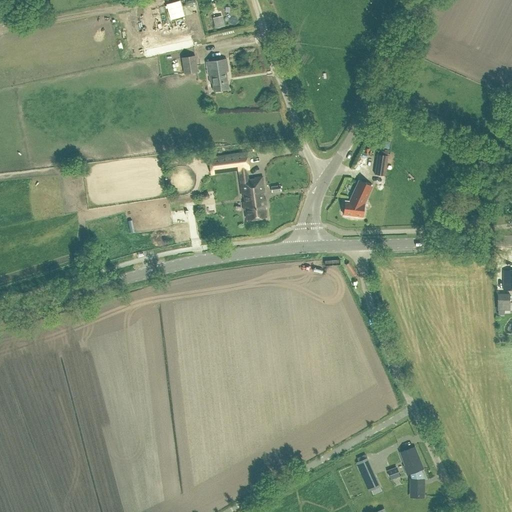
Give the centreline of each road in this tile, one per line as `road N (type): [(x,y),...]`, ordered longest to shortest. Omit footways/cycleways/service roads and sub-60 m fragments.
road 1 (tertiary): [(0,316),(147,273),(308,248)]
road 2 (unclassified): [(459,511),(374,322),(361,245)]
road 3 (tertiary): [(325,178),(421,0)]
road 4 (unclassified): [(325,178),(304,145),(254,0)]
road 5 (tertiary): [(361,245),(511,241)]
